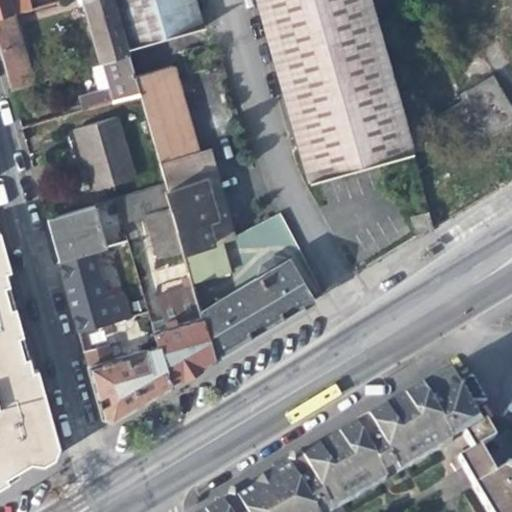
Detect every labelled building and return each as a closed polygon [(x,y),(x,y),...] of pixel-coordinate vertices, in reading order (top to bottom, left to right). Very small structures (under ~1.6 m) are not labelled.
[(0,0),(0,16),(12,13),(33,8),(30,0),(0,0)] [(83,0),(100,62),(127,54),(111,0),(83,0)] [(191,0),(113,0),(127,48),(199,25),(191,0)] [(408,150),(386,73),(365,0),(253,0),(304,180),(408,150)] [(27,69),(12,13),(0,16),(0,58),(2,68),(8,88),(51,76),(48,64),(27,69)] [(133,78),(127,54),(100,62),(103,74),(106,86),(82,93),(84,100),(79,101),(81,107),(138,91),(133,78)] [(179,250),(180,252),(221,240),(232,237),(208,152),(197,154),(185,113),(172,66),(133,78),(138,91),(161,172),(164,183),(165,189),(162,191),(166,207),(179,250)] [(437,115),(452,138),(456,146),(487,127),(490,132),(511,118),(511,114),(502,99),(488,75),(458,94),(461,99),(437,115)] [(89,189),(129,177),(112,114),(70,126),(80,157),(89,189)] [(448,150),(456,146),(452,138),(444,143),(448,150)] [(146,177),(148,187),(164,183),(161,172),(146,177)] [(127,245),(149,237),(143,213),(166,207),(162,191),(165,189),(164,183),(148,187),(113,197),(127,245)] [(179,250),(166,207),(143,213),(149,237),(155,256),(179,250)] [(414,237),(428,229),(423,213),(409,217),(414,237)] [(45,221),(56,260),(77,253),(74,241),(65,244),(58,217),(45,221)] [(2,247),(0,238),(0,487),(8,483),(4,478),(28,464),(38,465),(54,456),(58,448),(37,371),(30,373),(22,342),(10,297),(4,275),(10,274),(2,247)] [(230,272),(221,240),(180,252),(186,275),(187,278),(189,284),(230,272)] [(90,250),(77,253),(56,260),(75,330),(109,321),(90,250)] [(198,316),(211,361),(275,322),(311,301),(285,261),(272,259),(260,266),(257,278),(198,316)] [(179,277),(181,286),(189,284),(187,278),(186,275),(179,277)] [(151,329),(155,345),(168,386),(192,371),(211,361),(198,316),(193,299),(189,284),(181,286),(165,290),(168,302),(156,306),(162,326),(151,329)] [(106,342),(80,349),(84,364),(99,416),(109,421),(139,403),(168,386),(155,345),(110,357),(106,342)] [(465,437),(476,455),(482,451),(498,442),(488,427),(487,425),(479,428),(473,418),(447,376),(260,485),(246,493),(234,500),(214,511),(339,511),(400,476),(440,452),(465,437)] [(468,477),(476,490),(498,477),(490,465),(482,451),(476,455),(461,464),(464,470),(468,477)] [(457,474),(464,470),(461,464),(458,458),(453,461),(453,468),(457,474)] [(511,511),(511,468),(498,477),(476,490),(488,511),(511,511)]
